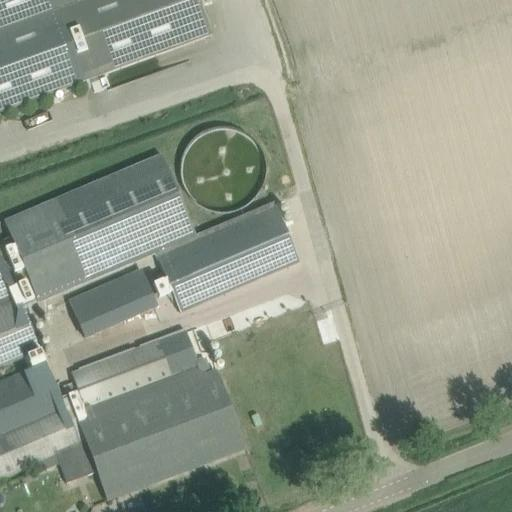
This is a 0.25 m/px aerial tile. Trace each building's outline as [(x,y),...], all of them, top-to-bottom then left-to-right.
[(54,0),(0,0),(0,113),(85,83),(54,0)] [(54,0),(85,83),(212,36),(199,0),(54,0)] [(181,162),(180,168),(180,174),(181,180),(183,186),(185,191),(188,196),(192,201),(197,205),(202,208),(207,211),(213,213),(219,214),(225,214),(231,213),(237,211),(242,209),(247,206),(252,202),(256,198),(259,193),(262,187),(264,182),(265,176),(265,170),(265,164),(263,158),(261,152),(258,147),(254,142),(250,138),(245,135),(240,132),(234,130),(228,129),(221,129),(215,129),(209,131),(203,134),(197,137),(192,141),(188,146),(185,151),(183,157),(181,162)] [(4,223),(10,238),(38,304),(91,282),(155,255),(180,314),(299,264),(274,204),(195,237),(161,156),(57,201),(4,223)] [(0,242),(0,369),(24,360),(31,376),(0,389),(0,482),(56,458),(79,448),(81,447),(60,400),(38,352),(21,311),(38,304),(10,238),(0,242)] [(141,272),(68,304),(85,342),(158,310),(157,308),(149,290),(141,272)] [(79,448),(56,458),(67,487),(96,474),(107,502),(139,490),(167,480),(246,451),(216,372),(210,374),(205,360),(197,363),(185,332),(72,375),(79,393),(68,397),(60,400),(81,447),(79,448)]
